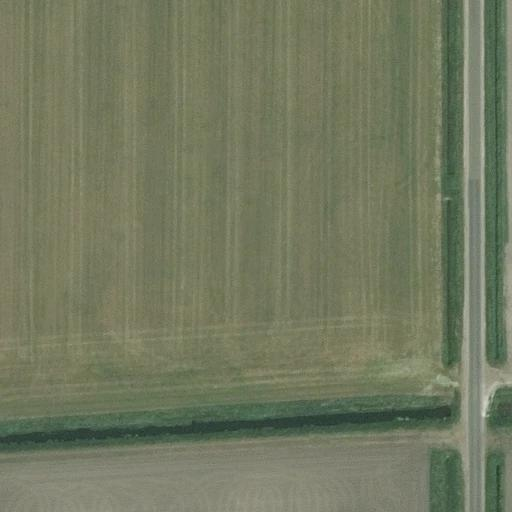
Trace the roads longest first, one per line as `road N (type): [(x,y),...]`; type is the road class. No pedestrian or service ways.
road 1 (unclassified): [(475,511),(477,0)]
road 2 (track): [(0,462),(475,433)]
